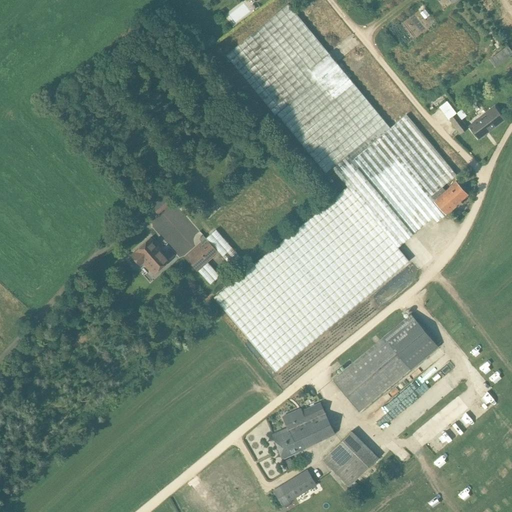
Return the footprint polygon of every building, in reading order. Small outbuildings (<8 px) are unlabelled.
[(398,247),(414,234),(418,230),(433,217),(425,208),(446,190),(443,187),(457,175),(406,115),(390,128),(288,4),(226,55),(275,115),(277,114),(326,173),(332,168),(347,186),(243,272),(214,297),(276,372),(395,272),(409,261),(398,247)] [(462,109),(449,119),(460,134),(469,128),(462,119),(467,115),(462,109)] [(478,139),(496,126),(487,114),(469,127),(478,139)] [(425,208),(433,217),(437,222),(446,214),(446,215),(468,195),(456,181),(446,190),(425,208)] [(149,201),(159,213),(172,202),(163,190),(149,201)] [(219,253),(230,266),(240,257),(216,230),(206,238),(203,235),(199,239),(201,242),(184,257),(197,272),(198,271),(210,285),(220,276),(208,262),(219,253)] [(140,265),(144,261),(155,274),(175,256),(169,250),(165,254),(150,238),(131,255),(140,265)] [(359,411),(410,369),(410,370),(438,347),(412,315),(384,338),(333,380),(359,411)] [(427,370),(429,375),(444,367),(442,362),(427,370)] [(298,410),(282,417),(287,428),(288,427),(289,430),(325,414),(320,404),(320,403),(299,412),(298,410)] [(335,435),(325,414),(289,430),(288,427),(287,428),(272,435),(283,459),(335,435)] [(322,460),(349,487),(379,458),(352,431),(322,460)] [(306,470),(273,490),(283,507),(290,503),(289,502),(316,485),(306,470)] [(365,479),(361,483),(376,499),(381,495),(365,479)]
